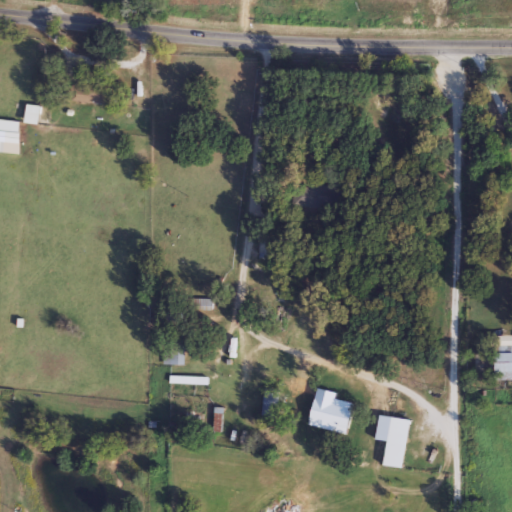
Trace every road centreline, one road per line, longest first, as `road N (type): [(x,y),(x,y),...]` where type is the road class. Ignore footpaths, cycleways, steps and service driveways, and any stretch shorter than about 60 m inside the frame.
road 1 (residential): [(458,511),(459,465),(446,427),(417,400),(246,324),(241,288),(272,43)]
road 2 (tertiary): [(511,46),(272,43),(0,14)]
road 3 (track): [(446,427),(452,46)]
